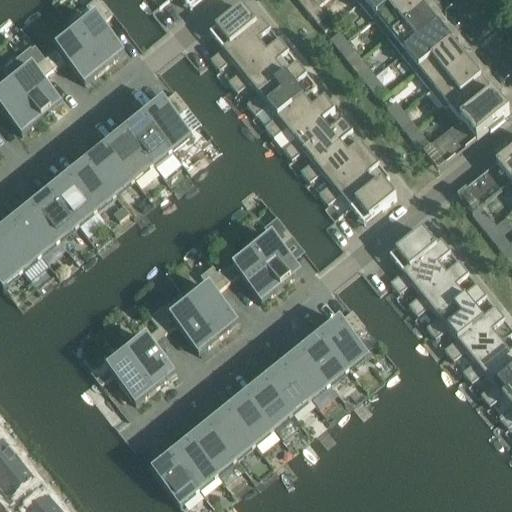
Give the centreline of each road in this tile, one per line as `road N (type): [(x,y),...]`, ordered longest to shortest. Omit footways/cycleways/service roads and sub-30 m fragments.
road 1 (residential): [(0,188),(192,38)]
road 2 (residential): [(323,288),(142,435)]
road 3 (residential): [(511,136),(356,262)]
